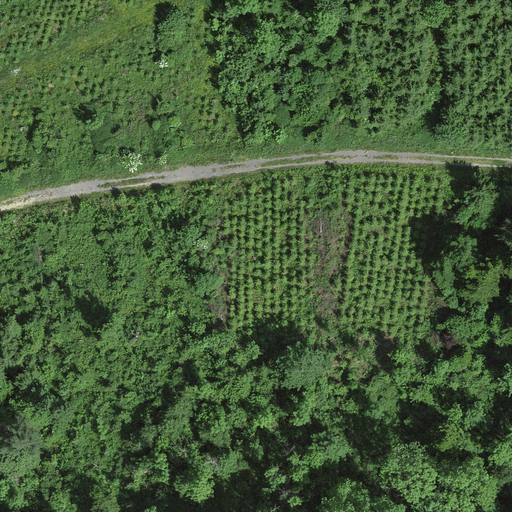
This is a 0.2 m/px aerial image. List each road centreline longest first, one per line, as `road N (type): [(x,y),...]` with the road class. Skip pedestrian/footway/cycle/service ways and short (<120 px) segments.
road 1 (track): [(511,162),(292,159),(166,177)]
road 2 (track): [(0,208),(166,177)]
